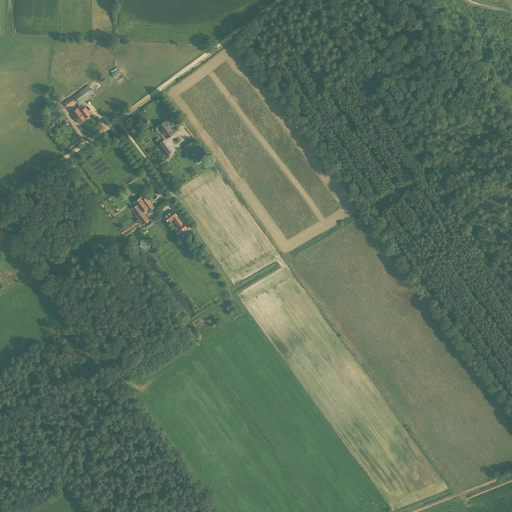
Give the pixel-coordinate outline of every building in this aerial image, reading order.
[(93,92),(91,89),(88,85),(75,95),(71,98),(70,99),(64,104),(67,107),(76,100),(79,103),(92,93),(93,92)] [(80,111),(79,111),(78,112),(80,114),(80,113),(83,117),(84,116),(85,118),(90,114),(85,107),(80,111)] [(78,112),(79,111),(77,108),(71,112),(73,116),(78,123),(85,118),(84,116),(83,117),(80,113),(80,114),(78,112)] [(158,133),(160,133),(161,132),(166,138),(173,133),(165,121),(157,126),(157,127),(156,128),(155,129),(158,133)] [(157,144),(165,156),(170,152),(162,141),(157,144)] [(195,147),(191,150),(196,156),(192,159),(196,164),(204,159),(195,147)] [(144,200),(141,197),(133,203),(136,206),(137,205),(138,207),(133,211),(143,224),(149,219),(143,211),(147,208),(149,211),(154,207),(147,198),(144,200)] [(172,209),(163,216),(168,223),(172,219),(177,226),(173,229),(178,236),(187,229),(172,209)] [(2,230),(0,231),(0,242),(5,239),(8,243),(13,240),(6,232),(4,233),(2,230)]
